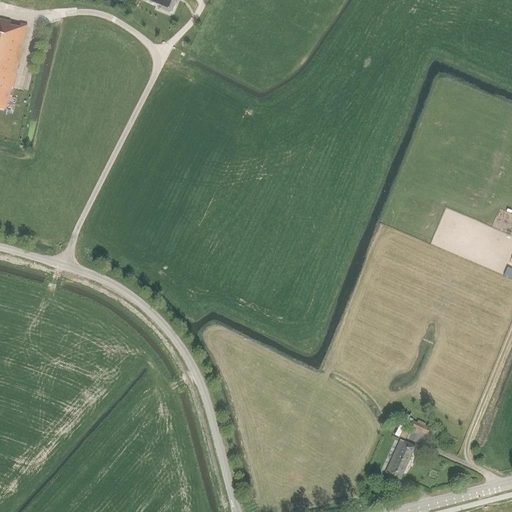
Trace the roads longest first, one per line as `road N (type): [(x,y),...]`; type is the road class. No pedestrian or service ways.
road 1 (tertiary): [(0,247),(116,286),(166,328),(205,397),(236,511)]
road 2 (track): [(511,329),(464,451),(496,487)]
